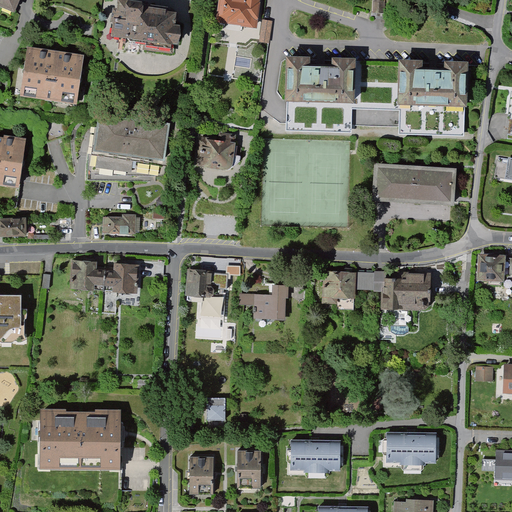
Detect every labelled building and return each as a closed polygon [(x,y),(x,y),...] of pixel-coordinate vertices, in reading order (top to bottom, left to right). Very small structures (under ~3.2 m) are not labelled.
[(0,0),(0,7),(15,14),(20,0),(0,0)] [(147,51),(174,54),(175,43),(182,43),(184,24),(178,23),(179,11),(171,11),(172,5),(144,2),(144,0),(129,0),(129,4),(118,3),(118,7),(114,7),(111,37),(132,39),(148,40),(147,51)] [(259,0),(219,0),(217,20),(243,24),(243,26),(256,27),(259,0)] [(372,0),(372,10),(385,11),(385,0),(372,0)] [(263,19),(260,41),(269,43),(273,21),(263,19)] [(87,55),(31,48),(24,96),(80,103),(87,55)] [(286,107),(465,114),(466,106),(467,66),(288,59),(287,102),(286,107)] [(98,116),(92,155),(163,165),(168,125),(98,116)] [(0,185),(17,188),(25,134),(5,131),(4,138),(0,137),(0,185)] [(210,146),(202,145),(202,152),(200,166),(227,169),(234,163),(237,134),(225,133),(224,139),(211,138),(210,146)] [(454,172),(381,169),(380,200),(453,203),(454,172)] [(123,218),(103,218),(103,233),(135,233),(135,215),(123,215),(123,218)] [(27,219),(0,219),(0,238),(28,238),(27,219)] [(506,256),(478,255),(477,282),(505,284),(506,256)] [(99,260),(71,258),(70,281),(75,281),(75,291),(139,294),(141,261),(117,259),(116,272),(99,271),(99,260)] [(228,265),(227,274),(241,275),(242,266),(228,265)] [(213,271),(189,270),(189,299),(217,300),(217,289),(228,289),(229,275),(213,275),(213,271)] [(388,273),(325,272),(324,288),(324,302),(357,303),(358,291),(385,291),(385,294),(392,294),(392,298),(384,298),(384,307),(395,307),(433,308),(433,296),(458,296),(458,278),(446,278),(435,278),(406,277),(405,280),(388,280),(388,273)] [(51,275),(43,274),(42,288),(49,289),(51,275)] [(272,296),(242,295),(242,306),(254,306),(254,311),(260,311),(260,319),(287,320),(288,286),(273,286),(272,296)] [(20,293),(0,293),(0,341),(20,341),(20,293)] [(495,368),(477,368),(477,383),(494,383),(495,368)] [(229,397),(207,398),(208,421),(230,421),(229,397)] [(123,415),(42,414),(42,471),(123,472),(123,448),(123,415)] [(439,432),(387,433),(387,464),(402,463),(402,472),(427,472),(427,464),(439,464),(439,432)] [(341,440),(292,439),(291,473),(341,474),(341,440)] [(265,453),(241,453),(242,468),(242,492),(266,491),(265,453)] [(511,454),(498,454),(498,488),(511,487),(511,454)] [(217,459),(193,459),(193,497),(217,497),(217,475),(217,459)] [(396,506),(396,511),(431,511),(432,502),(410,502),(410,506),(396,506)]
